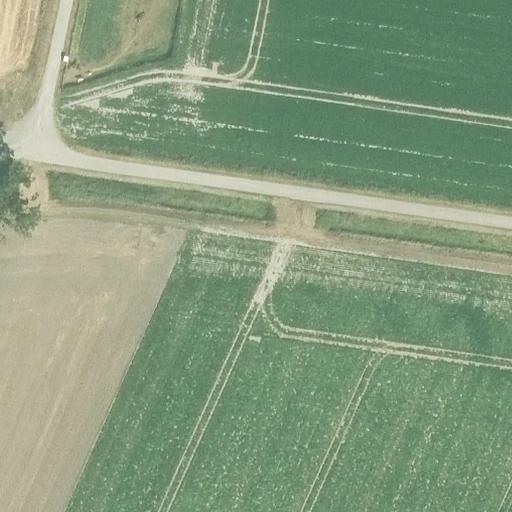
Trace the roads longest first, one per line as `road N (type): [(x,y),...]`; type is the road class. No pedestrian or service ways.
road 1 (unclassified): [(511,225),(34,150)]
road 2 (unclassified): [(34,150),(65,0)]
